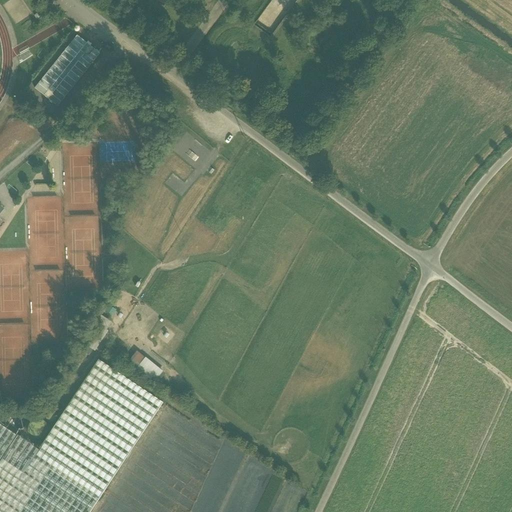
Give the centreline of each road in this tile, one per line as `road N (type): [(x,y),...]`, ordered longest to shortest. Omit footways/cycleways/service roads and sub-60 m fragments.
road 1 (unclassified): [(76,0),(430,266)]
road 2 (unclassified): [(318,511),(430,266)]
road 3 (unclassified): [(430,266),(511,151)]
